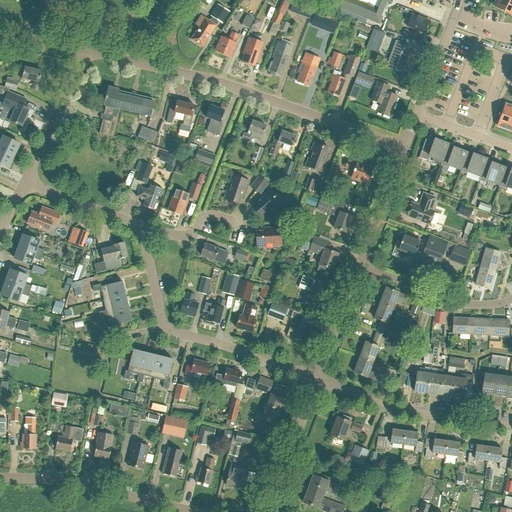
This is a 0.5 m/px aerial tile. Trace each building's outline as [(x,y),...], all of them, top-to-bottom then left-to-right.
[(343,0),(340,9),(379,24),(388,0),(409,0),(421,4),(422,0),(428,0),(432,2),(433,0),(343,0)] [(511,0),(496,0),(493,6),(511,15),(511,0)] [(293,1),(289,12),(309,19),(313,8),(293,1)] [(210,16),(223,24),(230,12),(218,4),(210,16)] [(267,4),(252,36),(256,38),(272,6),(267,4)] [(279,25),(283,15),(276,12),(271,22),(279,25)] [(246,15),(241,25),(248,29),(253,19),(246,15)] [(407,27),(425,34),(430,22),(411,15),(407,27)] [(191,40),(203,48),(216,26),(202,16),(196,25),(199,27),(191,40)] [(385,23),(390,25),(393,18),(387,16),(385,23)] [(229,17),(224,28),(232,31),(237,20),(229,17)] [(286,33),(289,24),(282,21),(278,30),(286,33)] [(379,46),(384,33),(374,29),(369,42),(379,46)] [(412,32),(405,29),(403,35),(410,38),(412,32)] [(236,43),(239,35),(231,32),(228,40),(222,37),(216,51),(230,58),(236,43)] [(248,38),(242,54),(244,55),(242,62),(254,66),(260,51),(263,43),(248,38)] [(390,40),(385,38),(382,45),(388,47),(390,40)] [(307,39),(302,52),(304,53),(312,56),(314,50),(317,51),(320,43),(309,39),(307,39)] [(282,76),(289,56),(292,47),(277,42),(272,58),(274,59),(269,72),(282,76)] [(396,69),(409,74),(416,57),(406,53),(408,47),(396,43),(392,53),(401,57),(396,69)] [(326,64),(329,65),(333,67),(338,68),(342,56),(338,54),(333,53),(331,59),(329,58),(326,64)] [(297,82),(309,87),(316,68),(302,62),(299,69),(301,69),(297,82)] [(350,67),(347,76),(354,78),(357,69),(350,67)] [(32,90),(37,91),(42,72),(24,68),(22,79),(34,82),(32,90)] [(370,89),(374,78),(358,73),(354,83),(370,89)] [(327,93),(339,98),(346,80),(339,77),(332,75),(330,81),(331,82),(327,93)] [(7,78),(4,88),(9,89),(16,91),(18,81),(7,78)] [(388,87),(377,83),(371,100),(380,103),(376,113),(390,118),(398,97),(387,93),(388,87)] [(8,92),(9,89),(4,88),(0,86),(0,94),(6,97),(8,92)] [(106,106),(104,114),(112,116),(117,109),(120,110),(150,117),(153,102),(152,102),(153,99),(117,91),(118,90),(108,87),(104,106),(106,106)] [(419,113),(438,118),(444,90),(432,88),(429,102),(423,100),(419,113)] [(28,115),(27,114),(29,109),(23,107),(26,100),(8,92),(6,97),(2,106),(6,108),(1,120),(9,124),(10,122),(20,126),(20,127),(23,128),(28,115)] [(191,116),(194,106),(177,102),(175,110),(169,109),(166,123),(172,124),(174,113),(185,115),(183,125),(181,124),(179,130),(189,133),(193,117),(191,116)] [(498,126),(510,131),(511,126),(511,106),(506,105),(498,126)] [(218,136),(219,132),(222,124),(220,123),(224,111),(209,106),(205,117),(211,120),(207,132),(218,136)] [(112,116),(104,114),(99,134),(114,137),(120,110),(117,109),(112,116)] [(262,136),(266,126),(252,121),(247,134),(243,133),(241,138),(249,141),(250,138),(260,141),(262,136)] [(138,138),(153,144),(157,133),(142,127),(138,138)] [(292,147),(295,137),(281,132),(277,142),(274,140),(269,154),(276,157),(281,143),(292,147)] [(0,150),(13,157),(19,145),(3,137),(0,142),(0,150)] [(441,166),(447,149),(448,145),(435,140),(434,143),(425,140),(419,158),(428,161),(429,157),(442,162),(440,166),(441,166)] [(305,166),(322,173),(328,156),(326,155),(328,149),(313,143),(305,166)] [(256,147),(251,162),(258,164),(263,149),(256,147)] [(237,148),(234,164),(240,165),(243,149),(237,148)] [(460,172),(467,156),(467,154),(454,149),(453,151),(447,149),(441,166),(447,168),(448,166),(461,170),(460,172)] [(13,157),(0,150),(0,164),(7,169),(13,157)] [(197,151),(194,159),(211,165),(214,157),(197,151)] [(177,156),(171,154),(170,155),(169,155),(166,163),(167,164),(165,171),(172,174),(178,158),(176,158),(177,156)] [(479,181),(485,165),(487,160),(473,155),(472,158),(467,156),(460,172),(467,174),(467,172),(480,177),(479,181)] [(281,180),(287,182),(293,163),(288,161),(281,180)] [(347,161),(344,168),(353,171),(351,178),(369,185),(374,171),(356,164),(356,165),(347,161)] [(142,163),(136,180),(146,184),(152,167),(142,163)] [(499,187),(505,171),(505,169),(492,164),(491,167),(485,165),(479,181),(485,183),(486,181),(499,185),(498,187),(499,187)] [(335,166),(331,178),(337,180),(341,168),(335,166)] [(511,169),(511,170),(510,173),(505,171),(499,187),(505,189),(506,187),(511,189),(511,169)] [(296,185),(300,174),(294,171),(290,183),(296,185)] [(175,189),(172,197),(167,211),(181,216),(188,198),(196,201),(201,186),(204,178),(199,176),(197,184),(193,183),(189,194),(175,189)] [(243,198),(249,182),(232,176),(229,183),(232,184),(230,190),(227,191),(226,191),(224,199),(239,204),(241,197),(243,198)] [(258,177),(250,187),(260,194),(270,181),(265,178),(263,180),(258,177)] [(308,179),(305,189),(310,190),(313,181),(308,179)] [(113,192),(119,194),(123,184),(117,182),(113,192)] [(136,197),(146,201),(143,206),(153,210),(158,196),(160,197),(163,190),(151,185),(148,193),(139,190),(137,195),(136,197)] [(275,209),(281,203),(269,189),(254,202),(256,204),(252,207),(262,219),(268,214),(267,212),(271,208),(274,208),(275,209)] [(430,210),(435,198),(423,194),(419,206),(412,203),(407,216),(429,225),(434,212),(430,210)] [(325,212),(337,217),(333,229),(345,233),(351,217),(341,213),(344,206),(329,200),(325,212)] [(489,213),(491,207),(480,203),(478,209),(489,213)] [(458,213),(470,218),(474,208),(462,204),(458,213)] [(498,208),(492,206),(490,212),(496,214),(498,208)] [(27,224),(49,232),(52,224),(55,226),(60,214),(42,207),(39,215),(31,212),(27,224)] [(281,246),(280,227),(263,228),(263,231),(256,232),(257,247),(265,247),(265,246),(266,244),(273,243),(273,246),(281,246)] [(302,241),(306,232),(296,228),(292,238),(302,241)] [(82,247),(84,244),(85,244),(87,238),(86,237),(87,233),(78,230),(73,244),(68,242),(68,244),(83,250),(84,248),(82,247)] [(23,235),(18,248),(42,256),(44,251),(37,249),(40,241),(23,235)] [(405,260),(407,256),(413,259),(420,262),(438,268),(444,251),(447,243),(448,242),(429,236),(423,253),(417,250),(419,243),(403,237),(401,243),(397,242),(392,255),(405,260)] [(308,251),(322,256),(319,265),(317,271),(324,274),(327,268),(332,270),(338,254),(328,250),(331,243),(328,243),(318,239),(314,237),(309,251),(308,251)] [(120,267),(118,260),(127,258),(124,243),(114,245),(114,247),(101,250),(101,252),(104,262),(105,262),(105,263),(106,270),(120,267)] [(444,251),(451,253),(449,259),(466,265),(471,252),(454,246),(447,243),(444,251)] [(204,244),(200,255),(214,260),(214,261),(224,264),(228,252),(218,249),(204,244)] [(33,259),(40,262),(42,256),(18,248),(14,260),(31,266),(33,259)] [(485,248),(480,266),(496,271),(501,252),(485,248)] [(239,250),(236,258),(245,261),(248,253),(239,250)] [(294,261),(285,258),(283,264),(292,268),(294,261)] [(74,269),(62,264),(60,269),(73,274),(74,269)] [(78,265),(73,280),(75,281),(81,280),(85,267),(78,265)] [(271,284),(277,268),(270,266),(268,272),(263,270),(260,280),(271,284)] [(496,271),(480,266),(475,284),(490,289),(496,271)] [(10,270),(5,283),(29,292),(31,286),(24,284),(27,276),(10,270)] [(227,275),(224,282),(236,286),(238,278),(227,275)] [(305,303),(317,308),(324,291),(313,287),(315,281),(303,276),(298,288),(309,292),(305,303)] [(202,277),(198,293),(206,295),(210,279),(202,277)] [(239,280),(234,297),(249,301),(254,284),(239,280)] [(73,283),(75,295),(81,294),(78,281),(73,283)] [(100,284),(92,286),(94,292),(95,291),(101,290),(103,298),(103,300),(125,295),(122,282),(101,287),(100,284)] [(29,292),(5,283),(1,295),(18,301),(20,294),(28,297),(29,292)] [(42,288),(36,286),(34,293),(39,295),(42,288)] [(271,290),(264,286),(259,295),(266,299),(271,290)] [(285,304),(297,310),(306,294),(294,288),(285,304)] [(386,288),(380,304),(393,309),(396,300),(404,303),(406,295),(399,293),(386,288)] [(180,313),(187,315),(187,317),(193,318),(193,316),(195,317),(198,304),(193,303),(195,295),(188,293),(186,301),(184,300),(180,313)] [(106,310),(98,312),(99,315),(129,308),(125,295),(103,300),(106,310)] [(418,315),(423,301),(416,299),(411,312),(418,315)] [(223,308),(224,304),(225,301),(219,300),(217,306),(212,305),(206,304),(204,311),(209,313),(207,320),(219,324),(224,308),(223,308)] [(56,301),(52,312),(59,314),(63,304),(56,301)] [(272,303),(267,316),(282,322),(284,316),(287,309),(272,303)] [(393,309),(380,304),(375,318),(381,321),(377,331),(383,333),(387,323),(388,323),(393,309)] [(252,333),(256,320),(254,320),(257,308),(246,305),(245,308),(243,317),(239,316),(236,328),(252,333)] [(361,306),(358,332),(371,333),(374,307),(361,306)] [(435,309),(427,307),(425,313),(434,316),(435,309)] [(129,308),(99,315),(100,318),(107,316),(109,324),(102,325),(103,331),(111,329),(110,327),(132,322),(129,308)] [(0,309),(0,320),(15,324),(16,320),(8,317),(9,312),(0,309)] [(291,319),(291,317),(293,318),(286,336),(304,343),(305,342),(307,342),(308,338),(307,337),(311,327),(301,323),(303,316),(293,312),(293,311),(287,309),(284,316),(291,319)] [(444,313),(435,312),(434,324),(443,325),(444,313)] [(49,315),(45,329),(55,332),(59,318),(49,315)] [(452,333),(471,334),(472,319),(453,318),(452,333)] [(471,334),(490,335),(490,320),(472,319),(471,334)] [(15,324),(0,320),(0,330),(4,332),(5,327),(14,329),(15,324)] [(490,320),(490,335),(508,336),(509,320),(490,320)] [(366,342),(360,358),(373,363),(378,347),(382,337),(376,334),(372,345),(366,342)] [(16,336),(15,342),(30,346),(31,339),(16,336)] [(164,348),(165,341),(153,339),(152,346),(164,348)] [(345,344),(339,376),(353,378),(358,347),(345,344)] [(90,345),(88,352),(95,353),(97,347),(90,345)] [(471,345),(471,354),(478,354),(479,346),(471,345)] [(137,380),(143,351),(129,347),(124,370),(131,372),(130,378),(137,380)] [(55,348),(54,355),(67,356),(68,349),(55,348)] [(150,383),(156,354),(143,351),(138,373),(146,375),(144,382),(150,383)] [(423,363),(430,364),(432,355),(424,353),(423,363)] [(164,386),(170,357),(157,354),(152,376),(160,378),(159,385),(164,386)] [(401,368),(405,367),(409,355),(406,354),(401,368)] [(490,365),(498,366),(499,356),(492,356),(491,355),(490,365)] [(498,366),(505,367),(506,357),(500,357),(499,356),(498,366)] [(448,367),(455,368),(457,358),(449,357),(448,367)] [(367,377),(375,380),(383,383),(385,376),(377,373),(370,370),(373,363),(360,358),(354,373),(367,378),(367,377)] [(463,369),(464,362),(464,359),(457,358),(455,368),(463,369)] [(207,375),(209,365),(194,361),(192,367),(187,366),(184,375),(192,377),(194,372),(207,375)] [(167,378),(179,380),(181,370),(169,367),(167,378)] [(222,386),(223,385),(224,385),(236,387),(237,383),(239,384),(241,373),(226,369),(224,376),(216,374),(213,387),(222,389),(222,386)] [(402,371),(397,385),(403,387),(408,374),(402,371)] [(413,392),(426,394),(429,375),(416,373),(413,392)] [(454,379),(451,397),(464,399),(466,382),(472,383),(473,376),(461,374),(460,379),(454,379)] [(481,394),(494,396),(496,376),(484,374),(481,394)] [(429,375),(426,394),(439,395),(441,377),(436,376),(429,375)] [(255,389),(268,395),(274,382),(260,376),(255,389)] [(494,396),(506,397),(509,378),(496,376),(494,396)] [(439,395),(451,397),(454,379),(441,377),(439,395)] [(24,383),(24,391),(34,392),(34,383),(24,383)] [(177,385),(174,399),(184,401),(188,387),(177,385)] [(158,388),(158,404),(170,404),(171,388),(158,388)] [(250,396),(252,390),(246,388),(244,394),(250,396)] [(124,391),(122,398),(134,401),(135,394),(124,391)] [(53,393),(52,404),(65,407),(67,396),(53,393)] [(276,418),(284,399),(270,394),(263,413),(269,415),(268,417),(274,419),(274,417),(276,418)] [(216,424),(220,401),(212,399),(209,423),(216,424)] [(232,399),(225,426),(233,428),(240,401),(232,399)] [(125,418),(127,408),(120,406),(118,416),(125,418)] [(183,438),(186,421),(165,416),(162,434),(183,438)] [(360,433),(362,426),(350,422),(351,419),(343,416),(342,419),(337,417),(330,435),(343,440),(348,428),(360,433)] [(136,435),(139,424),(139,419),(130,417),(129,422),(128,422),(126,433),(136,435)] [(35,435),(35,418),(26,418),(26,424),(28,424),(27,434),(22,434),(22,443),(21,443),(21,449),(35,450),(36,435),(35,435)] [(215,430),(201,426),(196,444),(205,446),(207,437),(213,438),(215,430)] [(70,452),(72,441),(81,442),(83,429),(74,428),(67,427),(65,438),(57,436),(55,449),(70,452)] [(231,432),(225,430),(223,437),(230,439),(231,432)] [(390,443),(403,444),(405,432),(392,430),(391,439),(384,438),(383,447),(390,448),(390,443)] [(228,455),(231,456),(237,457),(240,447),(241,442),(235,441),(237,432),(233,431),(228,455)] [(248,444),(251,435),(237,432),(235,441),(241,442),(248,444)] [(405,432),(403,444),(415,446),(414,452),(421,453),(422,443),(417,442),(418,434),(405,432)] [(110,447),(112,436),(99,433),(96,444),(93,457),(108,460),(111,447),(110,447)] [(432,453),(444,455),(446,441),(434,439),(432,448),(426,447),(424,457),(431,458),(432,453)] [(446,441),(444,455),(457,456),(456,462),(462,462),(464,452),(458,452),(459,443),(446,441)] [(127,466),(143,469),(149,446),(133,442),(127,466)] [(474,459),(487,461),(489,447),(476,445),(474,454),(469,453),(467,463),(473,464),(474,459)] [(355,446),(349,461),(362,466),(368,451),(355,446)] [(489,447),(487,461),(499,463),(498,468),(505,469),(506,459),(500,458),(501,449),(489,447)] [(175,478),(179,463),(182,451),(168,448),(165,460),(167,460),(165,468),(163,467),(162,474),(175,478)] [(212,471),(215,460),(207,458),(205,469),(200,468),(198,476),(197,476),(195,483),(209,486),(213,471),(212,471)] [(226,484),(226,485),(226,487),(232,488),(233,487),(233,486),(244,489),(245,482),(252,484),(255,473),(248,471),(248,469),(230,465),(226,484)] [(326,511),(342,511),(345,507),(321,498),(325,490),(330,492),(335,480),(321,475),(320,479),(313,476),(312,477),(308,478),(305,487),(307,490),(303,502),(317,508),(326,511)] [(496,497),(489,495),(487,501),(494,503),(496,497)] [(389,511),(393,502),(384,499),(381,508),(389,511)]
